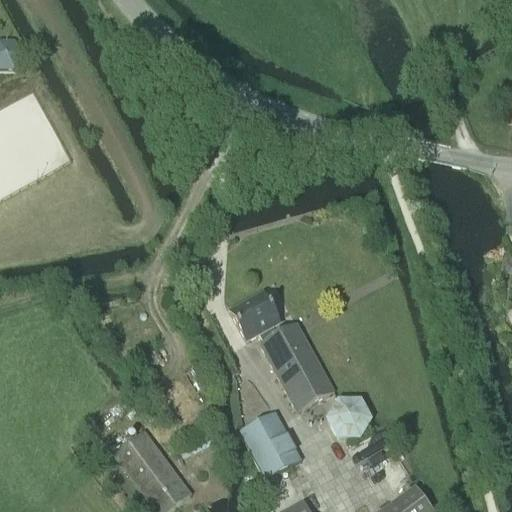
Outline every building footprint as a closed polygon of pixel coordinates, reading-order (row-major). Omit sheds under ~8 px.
[(0,44),(0,73),(14,74),(22,60),(15,45),(0,44)] [(296,329),(272,342),(268,335),(279,329),(263,298),(229,316),(246,347),(259,340),(263,347),(260,348),(297,416),(333,396),(296,329)] [(137,379),(167,359),(164,354),(162,356),(159,352),(157,354),(155,351),(129,368),(137,379)] [(360,405),(338,405),(327,423),(337,443),(359,443),(370,425),(360,405)] [(275,419),(239,439),(265,485),(300,465),(275,419)] [(171,511),(190,499),(144,437),(114,459),(152,511),(171,511)] [(388,511),(428,511),(414,493),(388,511)]
